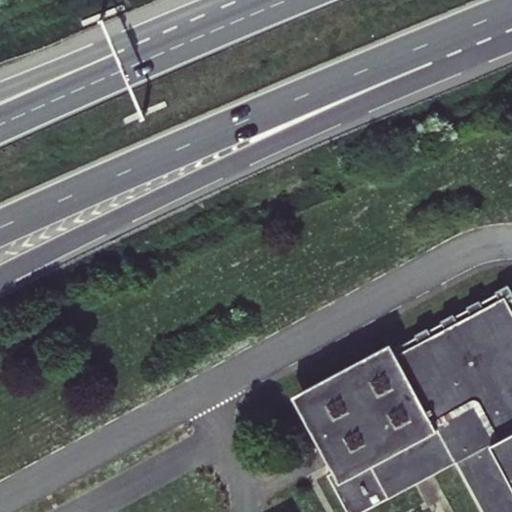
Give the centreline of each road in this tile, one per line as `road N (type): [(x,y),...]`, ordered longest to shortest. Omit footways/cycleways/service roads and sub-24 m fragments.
road 1 (motorway): [(0,275),(434,70),(511,23)]
road 2 (motorway): [(0,227),(511,10)]
road 3 (motorway): [(255,13),(0,124)]
road 4 (motorway): [(255,13),(117,49),(0,95)]
road 5 (unknown): [(94,511),(231,443)]
